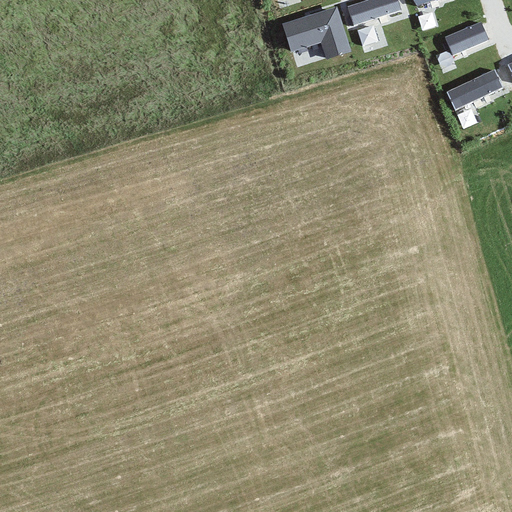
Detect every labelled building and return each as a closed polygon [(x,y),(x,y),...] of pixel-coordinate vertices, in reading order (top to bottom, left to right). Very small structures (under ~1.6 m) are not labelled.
[(353,0),(346,3),(354,23),(403,5),(400,0),(353,0)] [(323,41),(327,57),(353,49),(339,3),(284,20),(293,50),(323,41)] [(452,53),(491,41),(484,18),(444,31),(452,53)] [(358,23),(361,41),(381,38),(378,19),(358,23)] [(456,110),(506,90),(496,66),(446,87),(456,110)]
